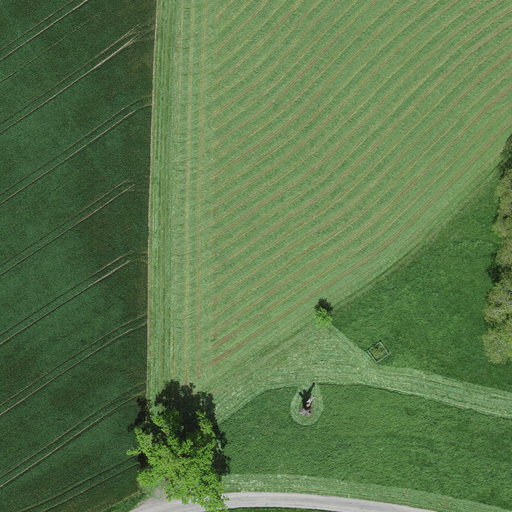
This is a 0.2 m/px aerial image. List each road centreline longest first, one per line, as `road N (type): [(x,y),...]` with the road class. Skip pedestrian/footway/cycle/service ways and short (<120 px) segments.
road 1 (track): [(167,0),(154,511)]
road 2 (unclassified): [(362,511),(314,502),(185,511)]
